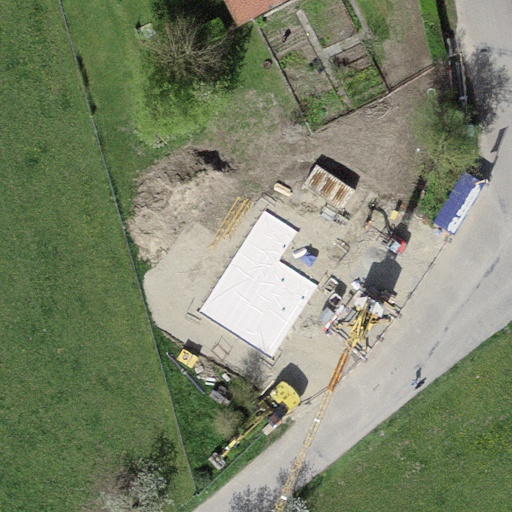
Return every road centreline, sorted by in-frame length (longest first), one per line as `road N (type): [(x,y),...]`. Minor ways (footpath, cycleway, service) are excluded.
road 1 (residential): [(511,293),(228,511)]
road 2 (residential): [(480,0),(511,127)]
